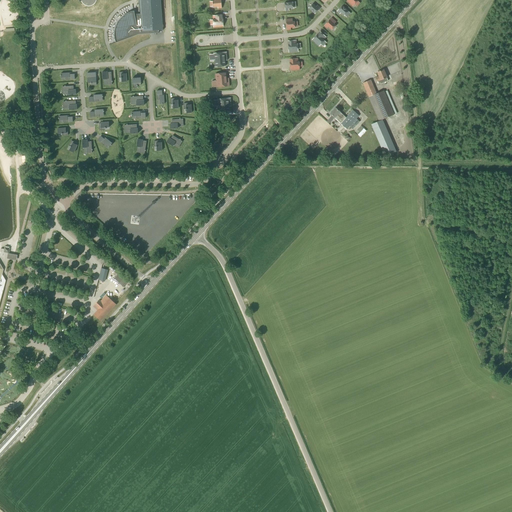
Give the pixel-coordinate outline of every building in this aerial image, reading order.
[(133,10),(131,11),(129,12),(126,13),(124,15),(122,16),(120,18),(119,19),(119,20),(118,22),(117,23),(117,24),(116,25),(116,26),(115,27),(115,28),(115,30),(115,31),(115,32),(115,33),(115,35),(115,36),(115,37),(116,38),(116,42),(116,43),(120,41),(130,37),(137,35),(138,34),(150,34),(150,33),(151,33),(158,32),(158,33),(159,33),(158,30),(163,30),(161,0),(139,0),(141,13),(139,13),(135,14),(134,10),(133,10)] [(213,1),(213,7),(218,7),(218,9),(222,8),(221,0),(214,0),(215,1),(213,1)] [(284,3),(285,11),(289,11),(289,9),(294,8),(293,2),(284,3)] [(315,14),(320,8),(318,5),(316,7),(313,3),(308,8),(315,14)] [(342,5),(337,12),(340,14),(341,13),(344,16),(349,11),(342,5)] [(213,19),(214,27),(223,27),(223,18),(222,18),(222,15),(213,16),(213,19)] [(332,17),(324,26),(327,28),(328,27),(332,30),(336,25),(334,24),(337,22),(332,17)] [(286,19),(287,30),(291,30),(291,28),(295,28),(295,22),(293,22),(292,19),(286,19)] [(69,30),(43,32),(44,39),(57,38),(58,56),(70,55),(69,30)] [(319,47),(325,40),(323,39),(323,38),(324,39),(326,37),(320,31),(318,34),(317,34),(312,40),(319,47)] [(289,53),(298,52),(298,44),(297,44),(297,43),(296,40),(288,41),(289,53)] [(213,53),(215,67),(225,66),(224,58),(227,58),(226,52),(213,53)] [(298,62),(298,61),(298,58),(290,59),(290,71),(300,70),(299,62),(298,62)] [(381,84),(388,80),(384,70),(377,72),(379,76),(375,78),(377,82),(378,81),(379,83),(380,83),(381,84)] [(107,79),(107,85),(112,84),(112,82),(113,82),(112,81),(111,72),(107,72),(107,71),(102,72),(103,79),(107,79)] [(87,73),(88,83),(91,83),(96,82),(95,72),(87,73)] [(121,79),(122,82),(127,82),(126,73),(126,72),(119,72),(119,74),(121,74),(121,77),(121,79)] [(226,73),(215,74),(217,87),(230,86),(229,81),(227,81),(226,73)] [(132,78),(133,85),(136,85),(136,86),(138,86),(138,85),(141,85),(140,76),(137,76),(137,78),(132,78)] [(363,83),(379,121),(382,120),(394,115),(384,90),(376,94),(371,80),(363,83)] [(62,91),(68,91),(68,95),(76,95),(76,90),(74,90),(73,86),(66,86),(66,85),(64,86),(62,86),(62,91)] [(133,97),(130,97),(131,102),(136,101),(137,105),(144,105),(144,100),(143,100),(143,96),(134,97),(134,96),(133,96),(133,97)] [(218,99),(219,113),(229,112),(229,104),(231,104),(231,98),(218,99)] [(76,105),(76,101),(67,101),(65,101),(66,101),(63,101),(63,106),(69,106),(69,110),(77,110),(77,105),(76,105)] [(346,118),(343,115),(336,108),(330,114),(334,118),(347,129),(350,126),(353,129),(360,122),(357,118),(359,116),(353,110),(346,118)] [(170,124),(170,129),(178,128),(178,124),(183,123),(183,119),(180,119),(180,118),(179,118),(179,119),(172,119),(172,124),(170,124)] [(382,120),(379,121),(371,124),(385,157),(396,152),(382,120)] [(126,125),(124,125),(124,130),(130,130),(130,134),(138,133),(138,128),(137,128),(137,124),(128,125),(128,124),(126,124),(126,125)] [(179,139),(173,135),(171,139),(169,138),(166,142),(173,146),(175,142),(180,145),(182,141),(180,140),(181,139),(180,139),(179,139)] [(101,136),(97,140),(104,146),(106,144),(109,147),(111,145),(111,146),(112,145),(111,145),(112,143),(106,138),(105,139),(101,136)] [(142,140),(138,139),(136,146),(141,147),(140,153),(145,153),(145,151),(146,151),(146,150),(145,150),(146,141),(142,140)] [(71,147),(69,150),(74,152),(77,145),(77,143),(71,140),(70,142),(72,143),(71,146),(70,146),(70,147),(71,147)] [(87,140),(82,140),(83,148),(87,147),(87,153),(92,153),(92,150),(93,150),(93,149),(92,149),(91,141),(87,142),(87,140)] [(10,249),(9,248),(5,247),(4,248),(4,249),(1,248),(0,253),(0,257),(5,259),(7,253),(8,253),(9,252),(10,249)] [(104,281),(107,270),(101,268),(98,279),(104,281)] [(122,287),(127,282),(118,273),(113,278),(122,287)] [(115,303),(113,301),(110,299),(106,295),(101,301),(99,300),(94,305),(99,309),(94,314),(101,321),(116,304),(115,303)]
